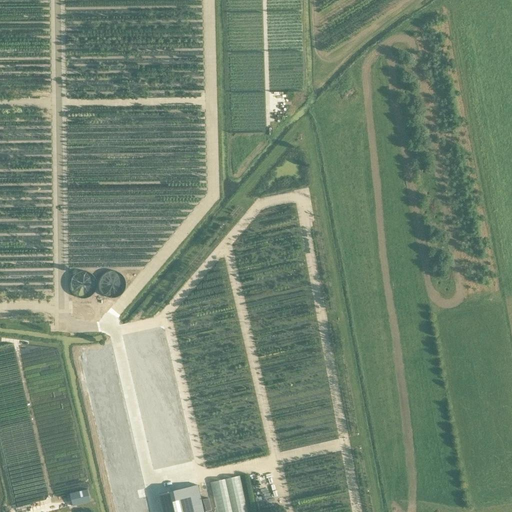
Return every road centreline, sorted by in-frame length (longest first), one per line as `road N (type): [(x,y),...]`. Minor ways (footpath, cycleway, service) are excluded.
road 1 (unknown): [(110,328),(157,321),(260,204),(299,197),(308,208),(359,511)]
road 2 (unknown): [(57,0),(62,313),(67,322),(110,328)]
road 3 (unknown): [(110,328),(142,463)]
